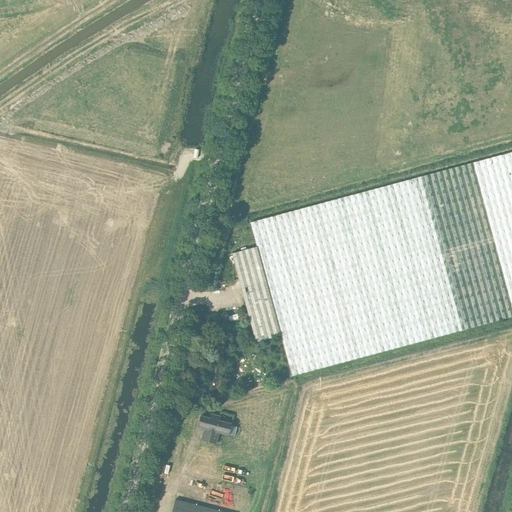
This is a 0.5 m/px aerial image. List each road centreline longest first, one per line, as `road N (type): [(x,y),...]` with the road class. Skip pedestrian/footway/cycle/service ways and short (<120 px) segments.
road 1 (unclassified): [(191,259),(257,0)]
road 2 (unclassified): [(123,511),(191,259)]
road 3 (unclassified): [(191,259),(0,211)]
